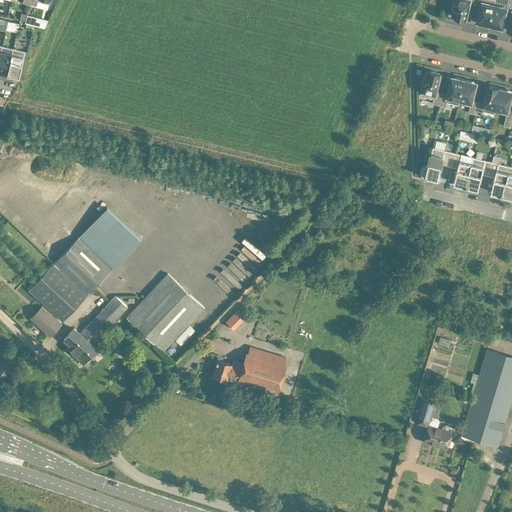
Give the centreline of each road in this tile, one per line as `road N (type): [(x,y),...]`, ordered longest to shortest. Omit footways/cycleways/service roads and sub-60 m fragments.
road 1 (residential): [(79,109),(424,191)]
road 2 (unclassified): [(243,511),(125,469),(0,312)]
road 3 (residential): [(207,0),(405,48)]
road 4 (secondary): [(186,511),(0,443)]
road 5 (unknown): [(389,511),(406,452),(456,470),(446,511)]
road 6 (secondary): [(0,468),(128,511)]
